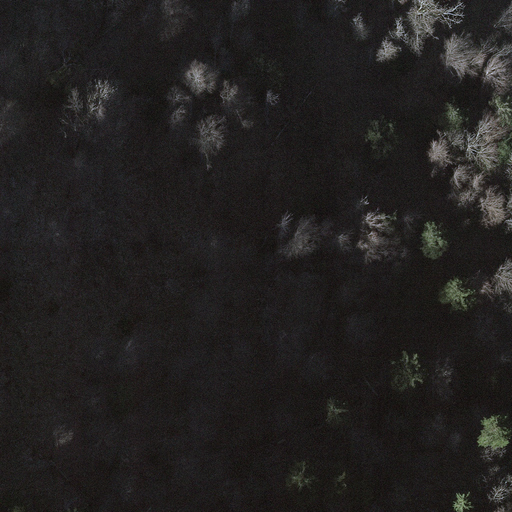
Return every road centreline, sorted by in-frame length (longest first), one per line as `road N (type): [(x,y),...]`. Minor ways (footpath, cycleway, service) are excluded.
road 1 (track): [(288,0),(383,118),(432,214),(435,273)]
road 2 (track): [(341,70),(199,0)]
